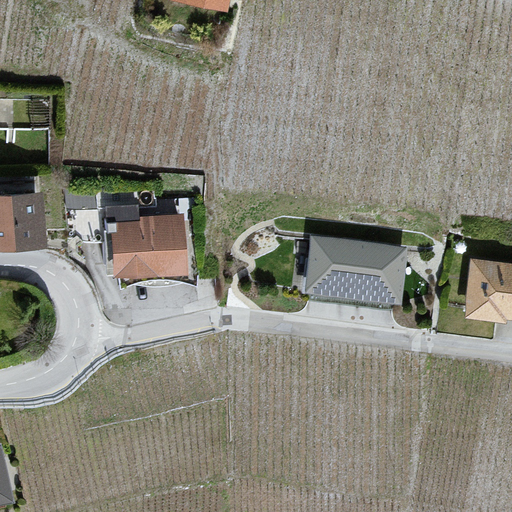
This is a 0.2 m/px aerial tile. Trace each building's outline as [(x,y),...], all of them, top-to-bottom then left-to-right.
[(36,181),(36,169),(14,170),(14,182),(36,181)] [(198,272),(216,271),(215,235),(196,235),(195,196),(154,197),(154,185),(73,188),(75,233),(82,240),(102,239),(103,262),(115,262),(115,274),(198,272)] [(0,236),(37,235),(35,192),(0,194),(0,236)] [(356,296),(392,301),(399,249),(314,238),(308,283),(307,290),(308,290),(343,295),(344,287),(357,289),(356,296)] [(499,307),(511,309),(511,266),(474,262),(468,308),(498,311),(499,307)]
